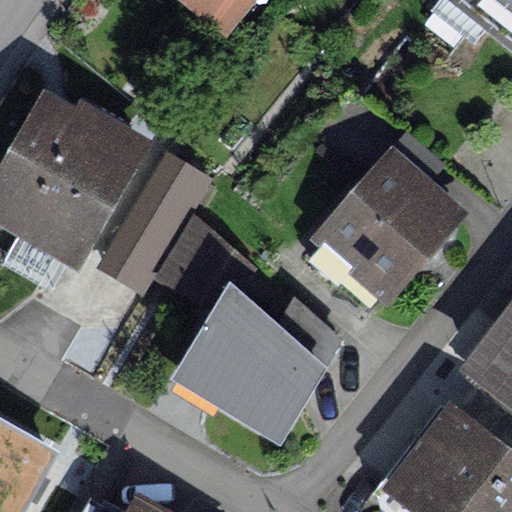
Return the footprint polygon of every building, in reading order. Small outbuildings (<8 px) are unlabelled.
[(172,0),(228,46),(265,0),(172,0)] [(511,0),(442,0),(511,53),(511,0)] [(43,96),(0,171),(0,238),(79,283),(155,148),(82,107),(77,115),(43,96)] [(407,133),(392,151),(434,186),(449,168),(407,133)] [(392,151),(310,245),(319,253),(309,264),(362,310),(371,299),(389,314),(471,219),(434,186),(392,151)] [(213,183),(167,156),(97,271),(143,299),(153,282),(193,216),(213,183)] [(230,289),(245,263),(193,216),(153,282),(212,322),(230,289)] [(212,322),(173,389),(283,456),(327,377),(324,374),(277,332),(230,289),(212,322)] [(324,374),(342,345),(295,302),(277,332),(324,374)] [(511,309),(460,376),(511,416),(511,309)] [(511,511),(511,456),(450,409),(381,499),(398,511),(511,511)] [(0,438),(0,511),(18,511),(46,467),(0,438)] [(163,511),(139,498),(131,511),(163,511)]
